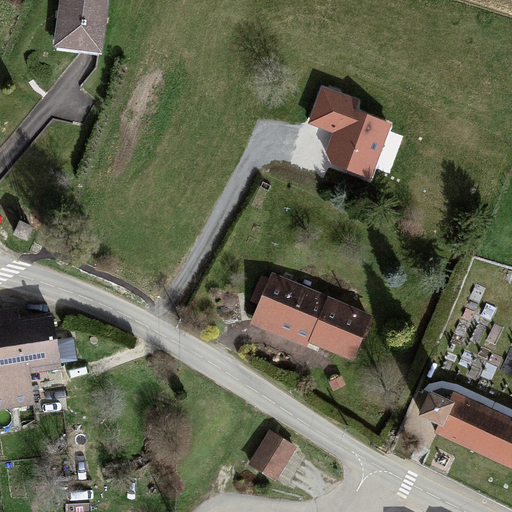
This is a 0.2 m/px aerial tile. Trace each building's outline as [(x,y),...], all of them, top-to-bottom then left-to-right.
[(101,55),(107,0),(64,0),(55,49),(101,55)] [(0,30),(7,33),(15,15),(0,8),(0,30)] [(331,162),(369,176),(388,125),(352,111),(356,102),(323,90),(311,122),(338,132),(334,143),(332,142),(327,155),(331,162)] [(263,304),(272,281),(263,277),(253,300),(263,304)] [(352,357),(369,317),(274,277),(272,281),(263,304),(257,317),(352,357)] [(7,328),(0,327),(0,413),(33,412),(32,378),(66,375),(61,325),(7,328)] [(451,400),(434,395),(426,416),(439,424),(434,435),(511,471),(511,419),(455,394),(451,400)] [(293,457),(269,442),(250,473),(274,488),(293,457)]
